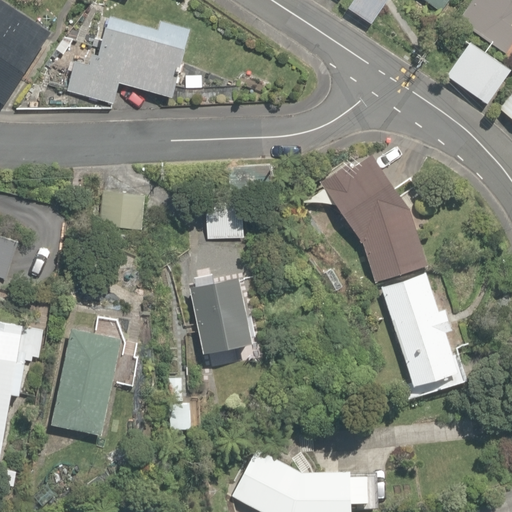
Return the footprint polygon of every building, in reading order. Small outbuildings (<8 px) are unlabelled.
[(0,0),(0,98),(5,102),(53,29),(7,0),(0,0)] [(372,22),(385,0),(353,0),(349,7),(372,22)] [(428,0),(442,10),(448,0),(428,0)] [(511,0),(473,0),(460,21),(507,52),(511,43),(511,0)] [(68,90),(115,102),(120,81),(174,95),(192,26),(161,18),(159,27),(111,14),(100,54),(93,52),(91,62),(77,58),(68,90)] [(447,75),(488,103),(511,67),(471,40),(447,75)] [(186,87),(202,87),(202,74),(186,74),(186,87)] [(511,91),(500,106),(511,116),(511,91)] [(363,238),(376,279),(428,263),(411,207),(372,152),(355,164),(351,159),(321,180),(362,239),(363,238)] [(231,165),(231,179),(271,178),(270,164),(231,165)] [(100,224),(141,229),(146,194),(104,189),(100,224)] [(206,201),(208,238),(245,236),(243,199),(206,201)] [(0,275),(6,277),(19,240),(0,233),(0,275)] [(322,272),(332,291),(343,285),(332,266),(322,272)] [(417,382),(420,393),(468,377),(460,352),(453,354),(445,331),(453,328),(446,307),(439,309),(426,270),(382,285),(415,383),(417,382)] [(191,284),(205,350),(254,340),(241,274),(191,284)] [(0,458),(2,459),(25,323),(0,319),(0,458)] [(52,422),(103,433),(124,337),(72,326),(52,422)] [(233,494),(267,511),(352,511),(353,508),(381,508),(380,468),(303,470),(258,445),(233,494)] [(14,483),(16,470),(5,468),(3,481),(14,483)]
